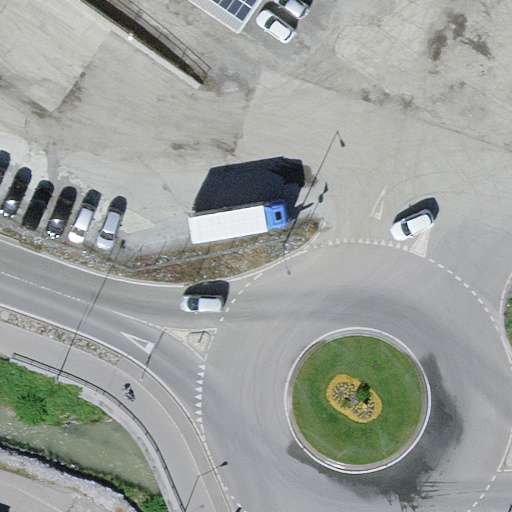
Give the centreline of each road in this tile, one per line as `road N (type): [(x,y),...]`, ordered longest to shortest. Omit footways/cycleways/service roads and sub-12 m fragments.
road 1 (tertiary): [(475,436),(478,397),(469,360),(447,327),(415,304),(378,292),(339,294),(302,308),(272,334),(253,368)]
road 2 (tertiary): [(253,368),(0,269)]
road 3 (unknown): [(488,211),(475,59),(480,24),(506,2)]
road 4 (tertiary): [(253,368),(249,435),(262,466),(311,511)]
